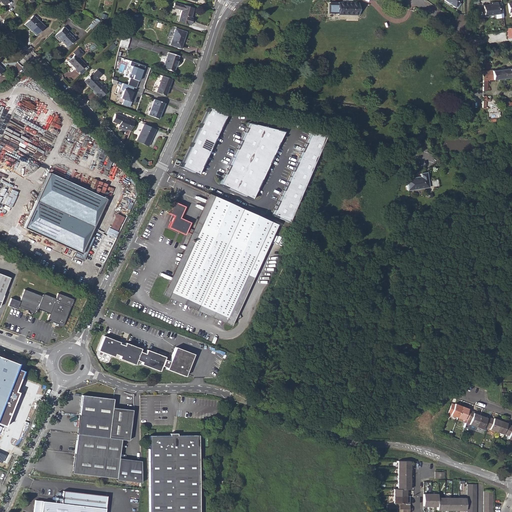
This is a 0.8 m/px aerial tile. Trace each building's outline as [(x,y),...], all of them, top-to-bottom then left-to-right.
[(338,14),(358,15),(358,3),(353,3),(352,0),(343,0),(343,2),(338,2),(338,3),(329,3),(329,13),(338,13),(338,14)] [(177,21),(190,25),(192,17),(191,16),(193,8),(173,2),(172,7),(180,10),(177,21)] [(491,4),(483,5),(484,15),(498,13),(496,2),(491,2),(491,4)] [(24,24),(35,35),(44,27),(33,15),(24,24)] [(94,18),(86,27),(90,30),(99,21),(94,18)] [(60,41),(66,47),(74,40),(73,38),(75,36),(68,29),(66,31),(63,27),(53,37),(58,42),(60,41)] [(169,44),(180,48),(186,31),(175,27),(169,44)] [(131,39),(129,39),(122,37),(119,47),(129,49),(131,39)] [(69,60),(67,61),(75,69),(74,70),(77,73),(85,65),(78,58),(82,54),(81,53),(77,49),(76,49),(72,53),(74,55),(71,57),(70,57),(69,57),(68,58),(68,59),(69,60)] [(162,67),(173,71),(179,56),(168,52),(162,67)] [(135,88),(138,81),(137,80),(138,77),(139,77),(142,70),(143,70),(145,66),(131,61),(129,65),(132,66),(128,77),(130,78),(127,85),(133,88),(135,88)] [(504,104),(503,107),(511,106),(511,105),(511,67),(492,70),(491,69),(482,70),(483,77),(483,80),(483,90),(487,90),(487,80),(511,76),(511,101),(505,102),(505,104),(504,104)] [(91,75),(90,75),(84,81),(92,90),(91,91),(95,94),(98,98),(104,92),(105,89),(102,86),(102,87),(96,80),(98,78),(100,74),(96,70),(91,75)] [(156,91),(165,95),(171,79),(162,75),(156,91)] [(129,107),(131,102),(129,101),(133,92),(132,92),(133,88),(127,85),(123,84),(120,90),(123,91),(120,98),(124,100),(122,105),(129,107)] [(158,118),(164,102),(153,98),(147,115),(158,118)] [(209,107),(182,165),(199,173),(226,113),(209,107)] [(117,128),(125,132),(125,130),(128,132),(133,122),(113,113),(110,122),(118,125),(117,128)] [(138,135),(144,123),(140,121),(134,133),(138,135)] [(250,123),(221,183),(244,195),(252,198),(283,131),(250,123)] [(136,141),(148,146),(155,129),(143,124),(136,141)] [(311,129),(272,214),(288,222),(325,135),(311,129)] [(435,155),(427,155),(427,142),(417,142),(417,163),(430,163),(430,162),(435,162),(435,155)] [(76,251),(86,256),(94,237),(90,235),(106,198),(48,172),(23,227),(76,251)] [(405,178),(407,190),(429,187),(426,172),(425,172),(419,173),(420,176),(405,178)] [(84,174),(80,184),(85,187),(89,176),(84,174)] [(93,178),(89,188),(93,190),(98,180),(93,178)] [(100,181),(95,191),(99,193),(104,183),(100,181)] [(208,193),(192,229),(197,232),(213,196),(208,193)] [(186,229),(191,232),(196,234),(195,237),(193,240),(192,240),(192,239),(191,239),(190,241),(192,242),(192,241),(193,242),(174,282),(170,292),(227,317),(245,277),(251,280),(276,225),(213,196),(197,232),(192,229),(187,227),(190,222),(179,217),(184,206),(173,201),(170,208),(168,212),(171,214),(173,215),(172,218),(171,217),(169,220),(170,221),(168,226),(184,234),(186,231),(186,229)] [(118,228),(119,228),(121,222),(116,220),(112,228),(110,227),(107,233),(115,236),(118,228)] [(231,325),(251,280),(245,277),(227,317),(170,292),(174,282),(193,242),(192,241),(192,242),(190,241),(191,239),(192,239),(192,240),(193,240),(195,237),(196,234),(191,232),(162,294),(231,325)] [(103,243),(100,250),(107,253),(110,247),(103,243)] [(73,256),(83,261),(86,256),(76,251),(73,256)] [(0,301),(9,276),(0,272),(0,301)] [(27,311),(27,312),(28,313),(31,314),(34,313),(36,311),(36,309),(49,313),(46,321),(50,322),(51,325),(53,325),(56,325),(60,326),(61,326),(62,325),(72,299),(57,293),(55,298),(45,294),(42,294),(41,295),(24,289),(19,301),(9,297),(7,305),(16,308),(17,305),(19,307),(27,311)] [(120,342),(104,335),(98,349),(114,356),(115,354),(121,356),(120,358),(135,365),(137,359),(141,351),(142,349),(126,343),(125,345),(120,343),(120,342)] [(170,361),(165,359),(162,366),(167,368),(167,369),(186,376),(194,353),(175,346),(170,361)] [(146,353),(141,351),(137,359),(143,361),(142,364),(161,371),(162,366),(165,359),(166,356),(148,349),(146,353)] [(0,422),(4,424),(16,392),(13,390),(20,373),(13,370),(16,363),(0,357),(0,422)] [(114,398),(82,395),(78,434),(109,438),(121,439),(129,440),(133,409),(113,407),(114,398)] [(450,415),(457,416),(461,405),(454,403),(454,404),(451,403),(446,415),(448,416),(449,413),(450,414),(450,415)] [(461,405),(457,416),(463,419),(463,418),(467,419),(470,410),(467,409),(468,408),(461,405)] [(470,410),(467,419),(470,421),(469,424),(475,426),(479,415),(473,413),(473,411),(470,410)] [(475,426),(482,428),(483,426),(486,427),(490,417),(487,416),(486,417),(479,415),(475,426)] [(489,429),(496,431),(500,420),(493,417),(493,418),(490,417),(486,427),(489,428),(489,429)] [(503,433),(505,434),(509,424),(506,423),(507,422),(500,420),(496,431),(502,434),(503,433)] [(119,458),(121,439),(109,438),(78,434),(73,472),(116,477),(119,458)] [(199,511),(198,435),(177,435),(177,434),(169,434),(169,436),(148,436),(149,511),(199,511)] [(141,461),(119,458),(116,477),(117,480),(142,482),(141,461)] [(104,511),(105,508),(107,496),(63,490),(61,503),(35,500),(33,511),(104,511)]
